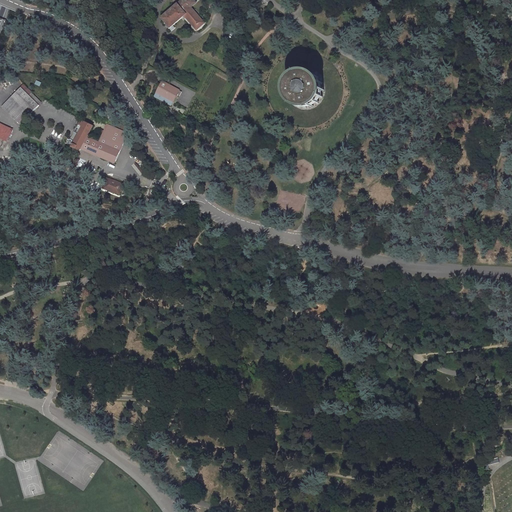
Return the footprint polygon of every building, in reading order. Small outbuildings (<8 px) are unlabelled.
[(194,0),(183,0),(163,18),(171,28),(185,16),(197,30),(205,23),(191,7),(197,2),(194,0)] [(296,76),(293,78),(292,80),(290,83),(289,85),(289,88),(289,91),(289,94),(290,97),(291,100),(293,102),(295,104),(298,105),(301,107),(303,107),(306,107),(309,107),(312,106),(315,105),(317,103),(319,101),(321,99),(322,96),(323,93),(323,90),(323,87),(322,85),(321,82),(320,79),(318,77),(315,75),(313,74),(310,73),(307,73),(304,73),(301,73),(298,74),(296,76)] [(163,81),(155,96),(171,105),(177,95),(179,96),(181,91),(163,81)] [(24,85),(2,108),(20,124),(41,102),(24,85)] [(83,126),(72,147),(81,152),(82,150),(89,137),(94,126),(81,119),(79,124),(83,126)] [(13,130),(0,124),(0,137),(8,141),(13,130)] [(107,124),(99,142),(89,137),(82,150),(116,164),(129,134),(114,127),(107,124)] [(102,188),(119,195),(123,184),(106,178),(102,188)] [(499,463),(497,457),(481,460),(484,473),(487,472),(490,472),(488,465),(499,463)]
